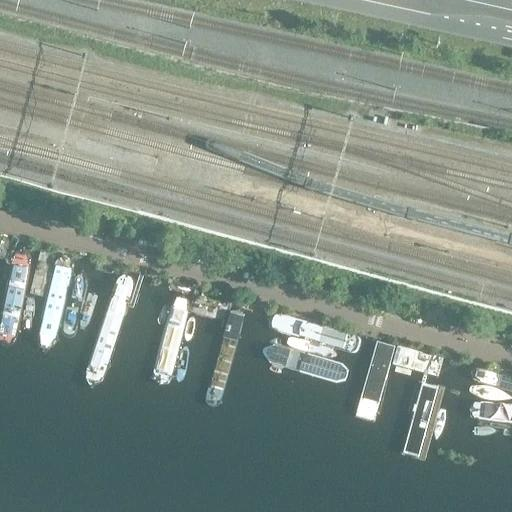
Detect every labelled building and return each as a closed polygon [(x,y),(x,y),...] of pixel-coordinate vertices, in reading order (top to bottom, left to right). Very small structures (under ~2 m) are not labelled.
[(4,349),(6,350),(7,350),(9,349),(10,349),(12,348),(13,347),(14,345),(15,344),(16,343),(16,341),(31,260),(30,258),(30,257),(29,255),(28,254),(26,253),(25,253),(23,253),(22,252),(20,253),(19,253),(17,254),(16,255),(15,256),(14,257),(14,259),(0,323),(0,346),(1,347),(2,348),(4,349)] [(54,264),(53,266),(35,345),(35,347),(36,349),(37,350),(38,351),(40,353),(41,353),(43,354),(44,354),(46,354),(48,354),(49,353),(51,352),(52,351),(53,350),(54,348),(72,269),(72,267),(72,265),(72,264),(71,262),(70,261),(69,260),(67,259),(66,258),(64,258),(63,257),(61,258),(59,258),(58,259),(56,260),(55,261),(54,263),(54,264)] [(79,300),(80,301),(142,317),(143,317),(145,317),(146,316),(147,315),(148,313),(149,312),(149,311),(149,309),(149,308),(148,306),(148,305),(147,304),(146,303),(144,302),(84,284),(82,284),(81,285),(79,285),(78,286),(77,287),(76,288),(75,289),(74,291),(74,292),(74,294),(75,295),(75,297),(76,298),(77,299),(79,300)] [(172,298),(171,299),(151,379),(151,380),(152,382),(153,383),(155,384),(156,385),(158,386),(160,386),(161,387),(163,387),(165,386),(167,386),(168,385),(169,384),(171,382),(189,305),(189,303),(188,301),(187,298),(186,296),(185,294),(183,292),(181,292),(179,293),(177,294),(176,295),(174,296),(172,298)] [(227,320),(208,396),(207,397),(207,399),(207,400),(208,402),(209,403),(210,404),(211,405),(212,405),(213,406),(215,406),(216,406),(217,405),(219,404),(220,403),(221,402),(221,401),(242,324),(243,314),(242,312),(242,311),(241,310),(240,309),(238,309),(237,308),(236,308),(234,308),(233,309),(232,309),(231,310),(227,320)] [(298,339),(299,340),(346,351),(347,351),(349,350),(350,350),(351,349),(352,348),(353,346),(353,345),(354,344),(354,342),(353,341),(353,339),(352,338),(351,337),(350,336),(304,325),(302,325),(301,326),(300,326),(298,328),(297,329),(297,330),(296,332),(296,333),(296,335),(297,336),(297,338),(298,339)] [(262,352),(271,363),(337,382),(347,380),(350,368),(342,360),(275,342),(264,347),(262,352)] [(360,355),(355,376),(431,397),(437,375),(360,355)] [(446,366),(445,367),(423,447),(424,448),(426,449),(428,450),(429,451),(431,451),(433,451),(435,451),(437,451),(439,451),(461,372),(460,370),(459,369),(457,368),(456,367),(455,366),(453,365),(451,365),(449,365),(448,365),(446,366)] [(475,382),(476,382),(511,390),(511,376),(479,368),(478,368),(476,368),(475,368),(474,368),(472,369),(471,370),(470,371),(470,372),(469,374),(469,375),(469,376),(470,378),(470,379),(471,380),(472,381),(474,382),(475,382)] [(472,419),(474,419),(511,420),(511,401),(476,401),(474,401),(473,401),(471,402),(470,403),(469,404),(468,405),(467,407),(467,408),(466,410),(467,411),(467,413),(468,414),(468,416),(470,417),(471,418),(472,419)]
